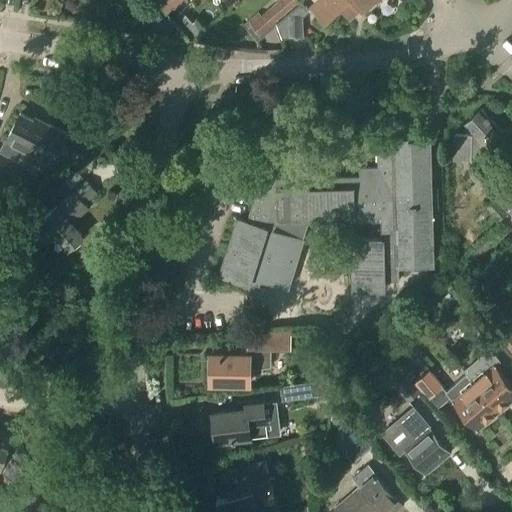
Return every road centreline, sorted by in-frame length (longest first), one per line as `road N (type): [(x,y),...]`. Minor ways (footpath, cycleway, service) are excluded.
road 1 (residential): [(155,511),(134,401),(133,312),(141,226),(181,69)]
road 2 (residential): [(181,69),(356,67),(422,55),(473,32)]
road 3 (residential): [(0,41),(181,69)]
